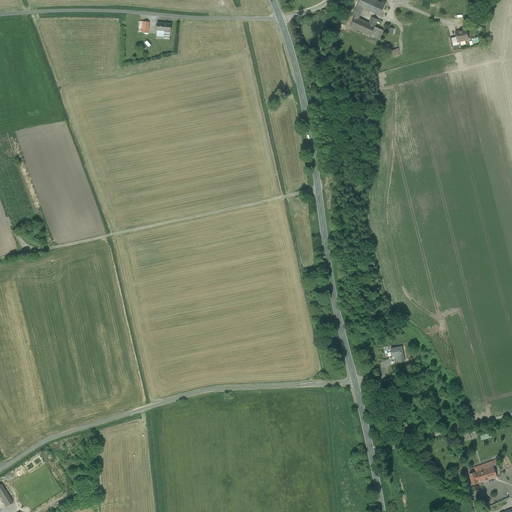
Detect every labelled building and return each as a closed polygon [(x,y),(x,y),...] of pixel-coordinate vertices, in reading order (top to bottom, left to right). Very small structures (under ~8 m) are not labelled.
[(376,0),(359,0),(355,10),(361,12),(363,8),(372,12),(376,1),(376,0)] [(384,5),(376,1),(372,12),(380,16),(384,5)] [(361,12),(355,10),(352,16),(354,17),(358,19),(361,12)] [(358,19),(354,17),(350,27),(370,36),(374,27),(375,26),(368,23),(358,19)] [(377,20),(371,17),(368,23),(375,26),(377,20)] [(149,22),(140,22),(139,32),(149,33),(149,22)] [(171,24),(157,23),(156,30),(166,31),(171,32),(171,24)] [(384,31),(374,27),(370,36),(380,40),(384,31)] [(465,29),(455,32),(456,37),(458,42),(459,42),(464,41),(468,40),(465,29)] [(456,37),(450,38),(453,47),(460,45),(459,42),(458,42),(456,37)] [(401,347),(391,349),(392,357),(394,356),(398,356),(399,362),(404,361),(401,347)] [(471,439),(469,432),(461,434),(463,441),(471,439)] [(474,472),(477,482),(484,481),(488,479),(497,477),(493,466),(491,461),(475,467),(477,471),(474,472)] [(477,482),(474,472),(469,473),(472,484),(477,483),(477,482)] [(13,502),(1,484),(0,484),(0,497),(6,507),(13,502)]
